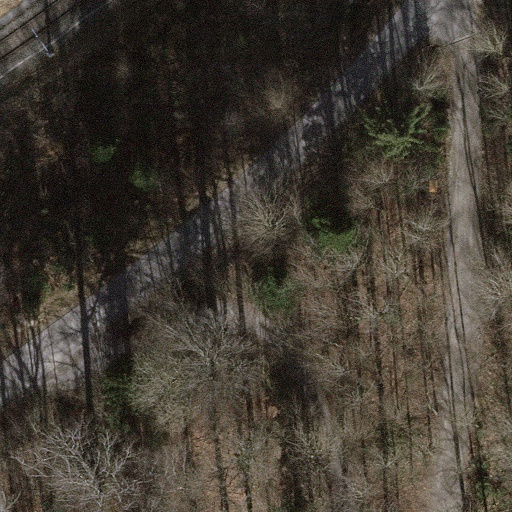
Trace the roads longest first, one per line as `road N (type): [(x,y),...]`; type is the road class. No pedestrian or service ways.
road 1 (track): [(49,346),(221,219),(335,115),(433,0)]
road 2 (track): [(448,0),(465,41),(440,511)]
